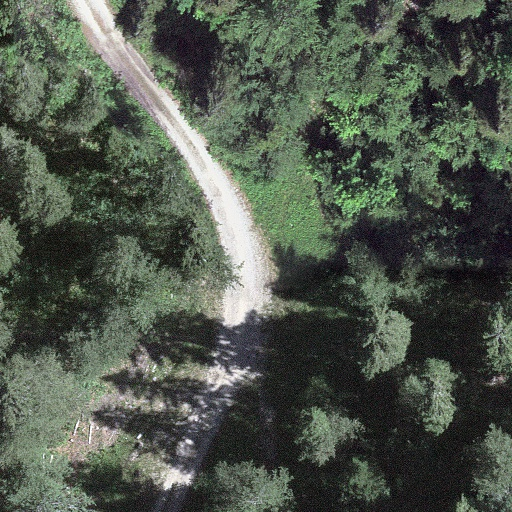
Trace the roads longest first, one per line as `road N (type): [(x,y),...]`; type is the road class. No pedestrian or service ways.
road 1 (track): [(259,292),(254,231),(232,185),(95,0)]
road 2 (track): [(162,511),(259,292)]
